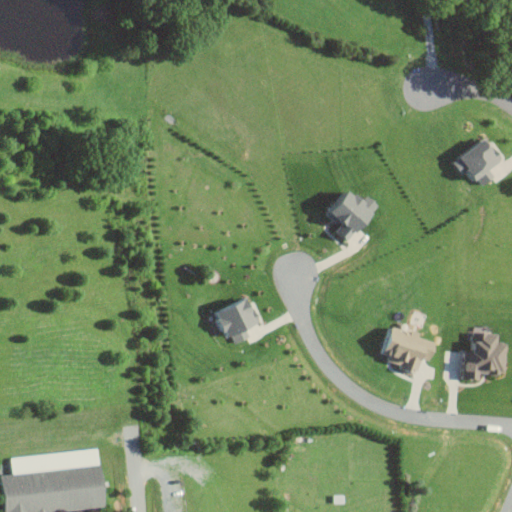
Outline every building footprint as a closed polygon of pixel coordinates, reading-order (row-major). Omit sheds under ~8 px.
[(442,158),(458,180),(468,173),(474,183),(486,174),(480,166),(494,157),(477,134),(442,158)] [(311,206),(337,238),(352,226),(347,220),(357,213),(336,186),(311,206)] [(201,310),(213,335),(248,318),(236,293),(201,310)] [(430,342),(409,336),(412,328),(395,323),(393,329),(377,324),(369,351),(380,355),(378,359),(392,363),(391,368),(404,372),(409,355),(424,360),(430,342)] [(225,332),(229,341),(243,335),(239,326),(225,332)] [(490,332),(468,331),(467,340),(461,340),(460,349),(456,349),(456,361),(453,361),(453,377),(474,379),(474,372),(496,373),(498,341),(489,341),(490,332)] [(5,455),(7,473),(0,473),(0,511),(40,511),(41,511),(99,506),(95,448),(5,455)]
